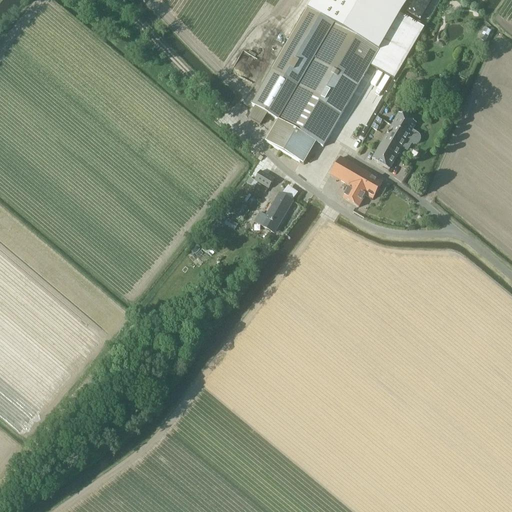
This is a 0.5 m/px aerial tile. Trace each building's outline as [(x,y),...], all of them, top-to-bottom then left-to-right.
[(394,81),(424,29),(400,14),(408,0),(313,0),(308,11),(379,52),(370,67),(394,81)] [(256,108),(249,119),(261,126),(268,115),(278,121),(273,128),(275,129),(266,144),(300,163),(312,141),(323,147),(370,66),(378,52),(335,27),(308,11),(252,106),(256,108)] [(370,127),(377,131),(383,120),(376,116),(384,103),(366,93),(339,140),(356,150),(370,127)] [(397,112),(383,138),(371,158),(388,168),(402,145),(407,148),(410,143),(411,143),(412,143),(413,143),(414,143),(415,143),(416,143),(417,142),(418,141),(418,140),(419,139),(419,138),(419,137),(419,136),(418,135),(418,134),(417,133),(416,133),(411,130),(415,123),(397,112)] [(370,198),(380,181),(338,156),(328,173),(347,184),(340,196),(356,206),(363,193),(370,198)] [(255,181),(269,190),(275,180),(261,172),(255,181)] [(292,201),(278,193),(266,216),(260,213),(254,222),(274,233),(292,201)]
